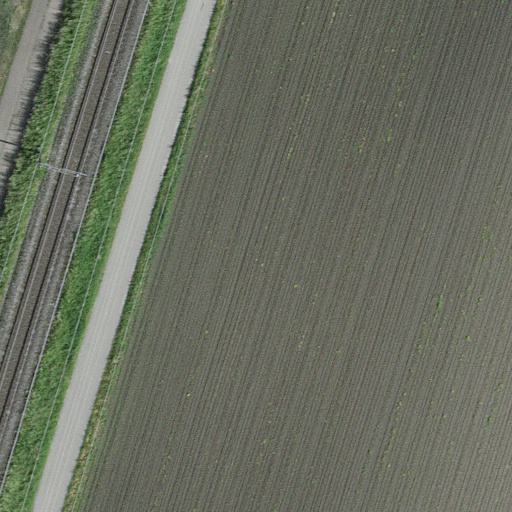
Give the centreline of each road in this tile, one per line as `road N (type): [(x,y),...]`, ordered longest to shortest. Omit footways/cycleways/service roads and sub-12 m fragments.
road 1 (unclassified): [(193,0),(31,511)]
road 2 (track): [(0,166),(56,0)]
